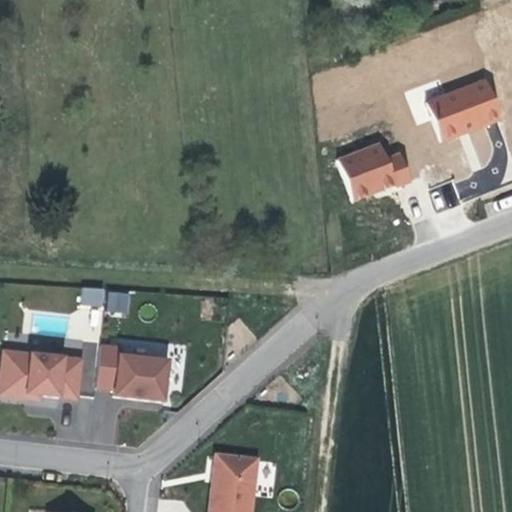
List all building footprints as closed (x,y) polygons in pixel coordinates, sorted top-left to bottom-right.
[(483,82),(425,104),(439,143),(458,135),(458,133),(467,130),(467,132),(484,126),(484,124),(498,119),(483,82)] [(378,145),(336,161),(352,202),(392,186),(393,189),(408,183),(398,155),(384,161),(378,145)] [(82,303),(101,305),(102,291),(83,289),(82,303)] [(128,314),(128,292),(106,291),(105,314),(128,314)] [(94,388),(113,390),(117,356),(118,348),(99,346),(94,388)] [(76,400),(80,360),(2,351),(0,365),(0,396),(25,400),(25,394),(40,396),(76,400)] [(113,390),(113,398),(138,400),(161,403),(166,361),(117,356),(113,390)] [(249,511),(255,461),(213,456),(209,496),(206,511),(249,511)]
